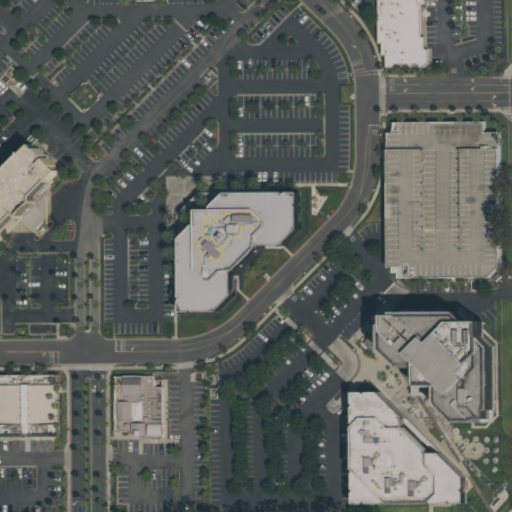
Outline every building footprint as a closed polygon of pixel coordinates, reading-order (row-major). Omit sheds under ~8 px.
[(385,68),(385,56),(381,56),(381,44),(377,44),(377,0),(424,0),(425,3),(421,3),(421,36),(425,36),(425,49),(428,49),(429,62),(424,67),(411,67),(408,65),(397,65),(394,68),(385,68)] [(398,278),(398,273),(392,274),(392,268),(387,268),(386,131),(392,131),(392,121),(484,121),(484,131),(499,131),(500,266),(489,277),(398,278)] [(32,144),(0,172),(0,237),(62,172),(32,144)] [(300,191),(300,202),(298,204),(300,206),(300,228),(284,244),(259,244),(259,247),(237,270),(234,270),(235,295),(219,311),(197,311),(195,309),(193,311),(182,311),(182,300),(184,298),(182,296),(181,238),(195,224),(198,224),(198,209),(213,209),(213,205),(227,192),(285,192),(287,193),(288,192),(300,191)] [(494,346),(495,422),(458,422),(439,403),(439,387),(420,387),(419,367),(403,367),(384,348),(384,311),(459,311),(470,321),(484,321),(484,337),(494,346)] [(57,434),(31,434),(31,433),(21,433),(22,435),(0,435),(0,374),(57,374),(57,434)] [(162,387),(162,438),(146,439),(146,435),(133,435),(133,431),(115,431),(115,375),(123,375),(142,375),(142,376),(154,375),(154,387),(162,387)] [(355,503),(355,492),(357,490),(355,488),(355,472),(356,470),(355,468),(354,426),(356,425),(354,423),(354,406),(356,404),(354,403),(354,391),(365,391),(367,393),(369,391),(380,391),(404,416),(405,427),(407,427),(430,450),(430,452),(441,452),(466,477),(466,488),(464,490),(466,492),(466,502),(455,502),(453,501),(452,503),(435,503),(433,501),(432,503),(390,503),(388,501),(387,503),(369,503),(368,501),(366,503),(355,503)]
